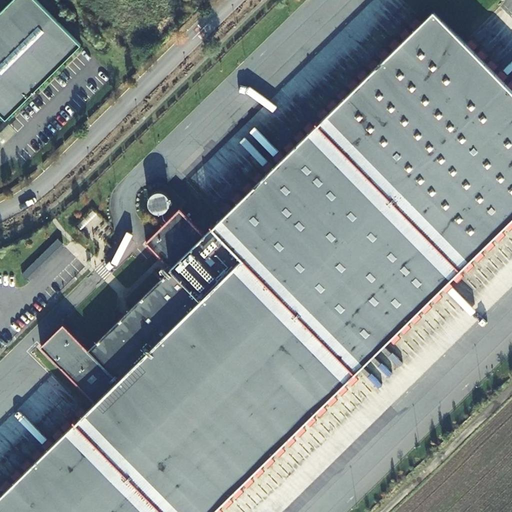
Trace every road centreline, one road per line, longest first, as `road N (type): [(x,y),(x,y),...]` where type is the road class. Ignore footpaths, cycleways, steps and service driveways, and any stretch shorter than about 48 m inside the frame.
road 1 (residential): [(0,215),(48,183),(233,0)]
road 2 (track): [(511,392),(386,511)]
